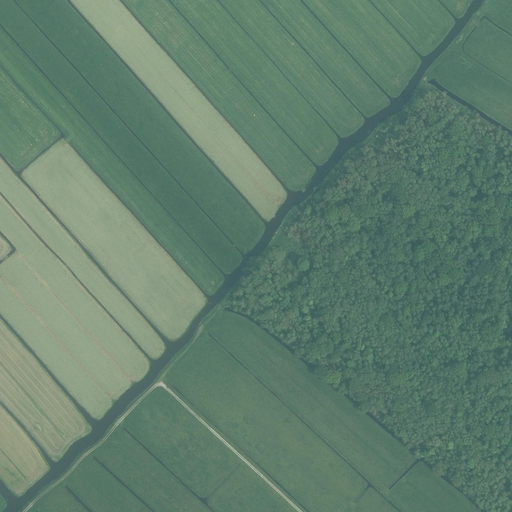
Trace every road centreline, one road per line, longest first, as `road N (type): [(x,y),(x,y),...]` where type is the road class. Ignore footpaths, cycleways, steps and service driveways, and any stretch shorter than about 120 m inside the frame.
road 1 (track): [(25,511),(103,439),(225,301)]
road 2 (track): [(485,0),(405,107),(368,134)]
